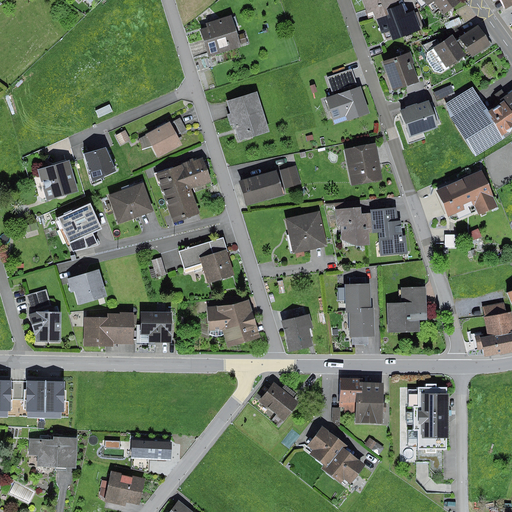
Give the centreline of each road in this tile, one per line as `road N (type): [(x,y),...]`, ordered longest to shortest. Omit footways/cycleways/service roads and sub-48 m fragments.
road 1 (residential): [(344,0),(440,280),(459,367)]
road 2 (residential): [(276,365),(169,0)]
road 3 (residential): [(0,362),(251,365)]
road 4 (residential): [(276,365),(459,367)]
road 5 (residential): [(149,511),(247,387),(251,365)]
road 6 (residential): [(462,511),(459,367)]
